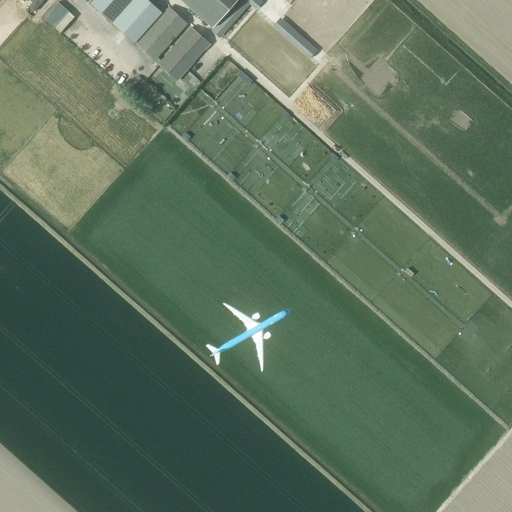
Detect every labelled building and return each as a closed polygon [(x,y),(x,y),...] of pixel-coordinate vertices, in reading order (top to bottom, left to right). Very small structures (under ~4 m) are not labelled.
[(110,22),(129,0),(97,0),(92,6),(110,22)] [(132,41),(166,4),(160,0),(137,0),(114,25),(132,41)] [(236,0),(181,0),(212,27),(236,0)] [(44,18),(54,27),(69,12),(58,2),(44,18)] [(155,61),(189,23),(169,6),(135,44),(155,61)] [(281,16),(274,24),(310,57),(318,49),(281,16)] [(177,81),(211,44),(193,27),(159,65),(177,81)] [(373,84),(383,72),(378,68),(368,80),(373,84)] [(458,110),(452,119),(461,124),(467,115),(458,110)]
